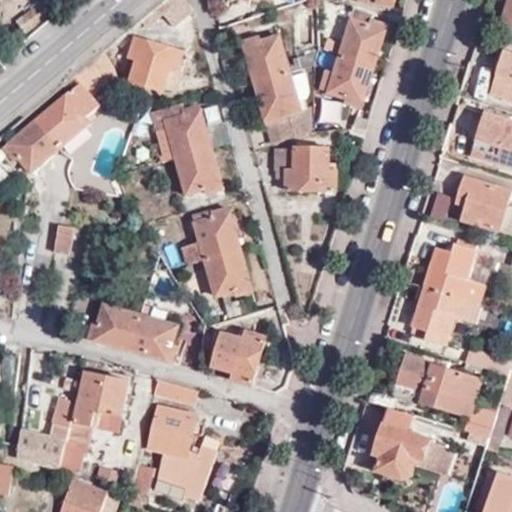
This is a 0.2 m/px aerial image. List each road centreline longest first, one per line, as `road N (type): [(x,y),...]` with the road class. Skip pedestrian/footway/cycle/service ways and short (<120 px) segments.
road 1 (primary): [(323,415),(447,0)]
road 2 (residential): [(0,330),(323,415)]
road 3 (secondary): [(0,99),(120,0)]
